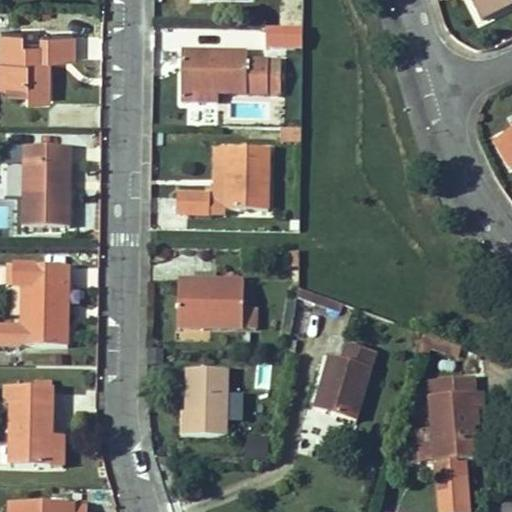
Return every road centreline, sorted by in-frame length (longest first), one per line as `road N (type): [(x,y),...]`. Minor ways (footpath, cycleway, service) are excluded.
road 1 (residential): [(125,0),(118,406),(142,511)]
road 2 (residential): [(438,94),(471,184),(511,248)]
